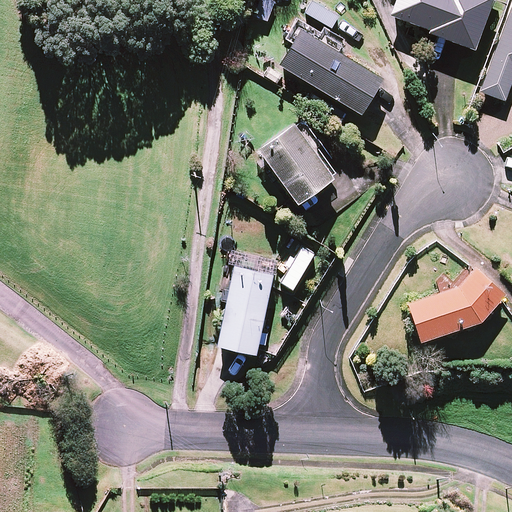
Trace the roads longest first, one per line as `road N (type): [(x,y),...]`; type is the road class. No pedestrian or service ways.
road 1 (residential): [(451,180),(382,247),(325,345),(318,436)]
road 2 (residential): [(318,436),(411,436),(511,467)]
road 3 (residential): [(124,429),(318,436)]
